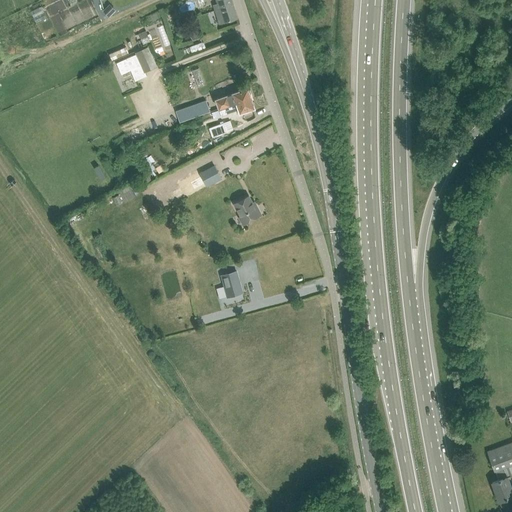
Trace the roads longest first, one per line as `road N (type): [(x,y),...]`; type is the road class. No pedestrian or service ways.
road 1 (trunk): [(373,3),(373,240),(414,511)]
road 2 (tertiary): [(382,511),(356,385),(328,162),(286,45)]
road 3 (unclassified): [(351,419),(324,258),(238,0)]
road 4 (trunk): [(411,314),(399,174),(403,0)]
road 5 (trunk): [(411,314),(437,191),(469,140),(511,103)]
road 6 (trunk): [(444,511),(411,314)]
